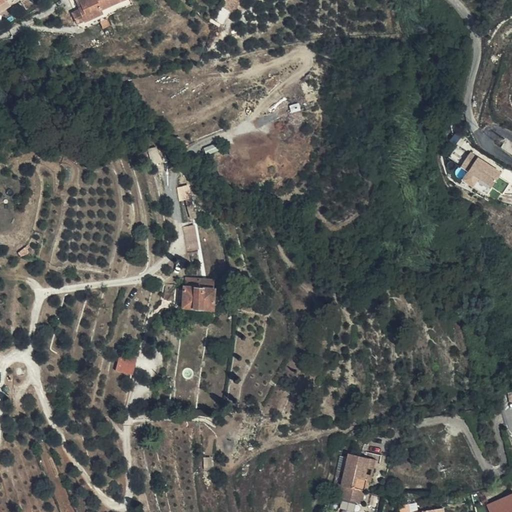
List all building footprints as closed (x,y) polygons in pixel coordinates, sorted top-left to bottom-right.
[(8,0),(0,0),(0,12),(11,5),(8,0)] [(79,8),(85,22),(104,13),(103,9),(121,1),(120,0),(79,0),(82,6),(79,8)] [(230,0),(228,6),(239,12),(245,0),(230,0)] [(104,13),(85,22),(87,27),(106,18),(104,13)] [(219,141),(206,147),(208,154),(222,148),(219,141)] [(454,174),(472,186),(478,176),(492,185),(491,188),(501,194),(508,182),(497,176),(499,172),(467,153),(454,174)] [(492,185),(478,176),(472,186),(486,195),(491,188),(492,185)] [(189,185),(179,187),(181,198),(191,197),(189,185)] [(197,218),(191,198),(185,199),(191,220),(197,218)] [(198,249),(194,226),(184,227),(188,251),(198,249)] [(213,309),(215,280),(186,278),(184,307),(213,309)] [(173,301),(175,285),(167,284),(165,300),(173,301)] [(133,375),(137,357),(120,353),(116,371),(133,375)] [(373,471),(376,460),(349,454),(345,472),(344,479),(339,498),(358,503),(361,490),(366,491),(368,482),(364,481),(367,469),(373,471)] [(212,470),(212,457),(204,457),(204,470),(212,470)] [(371,483),(373,471),(367,469),(364,481),(368,482),(371,483)] [(344,479),(345,472),(337,471),(336,477),(344,479)] [(491,511),(511,511),(511,493),(487,502),(491,511)]
